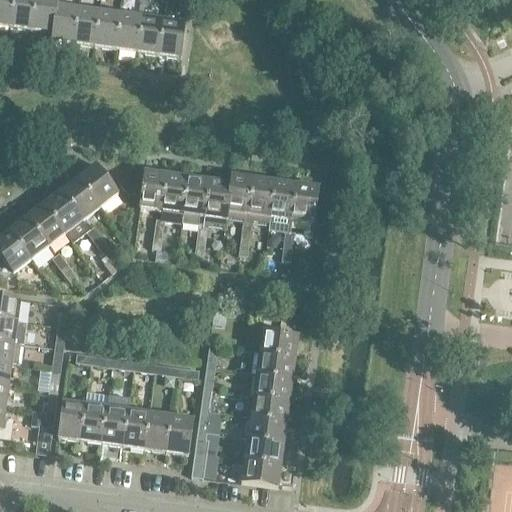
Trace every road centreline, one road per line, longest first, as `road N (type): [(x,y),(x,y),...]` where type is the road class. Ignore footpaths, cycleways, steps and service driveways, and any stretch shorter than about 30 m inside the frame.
road 1 (tertiary): [(404,511),(457,114),(444,66),(394,0)]
road 2 (residential): [(156,511),(20,493),(0,509)]
